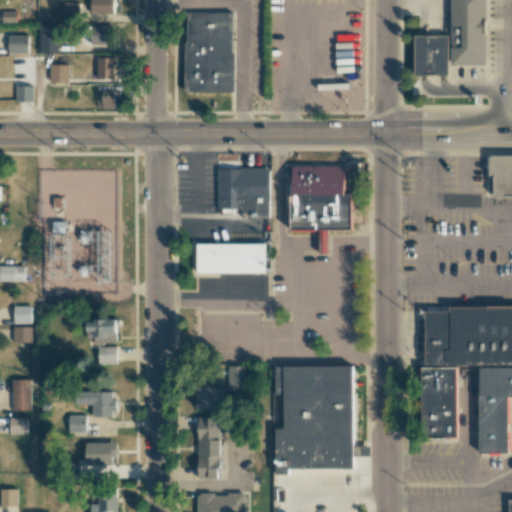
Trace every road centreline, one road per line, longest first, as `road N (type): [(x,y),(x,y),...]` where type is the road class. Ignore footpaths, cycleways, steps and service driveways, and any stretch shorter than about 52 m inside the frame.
road 1 (residential): [(156,0),(158,511)]
road 2 (residential): [(384,0),(386,511)]
road 3 (tertiary): [(383,137),(0,137)]
road 4 (tertiary): [(511,137),(383,137)]
